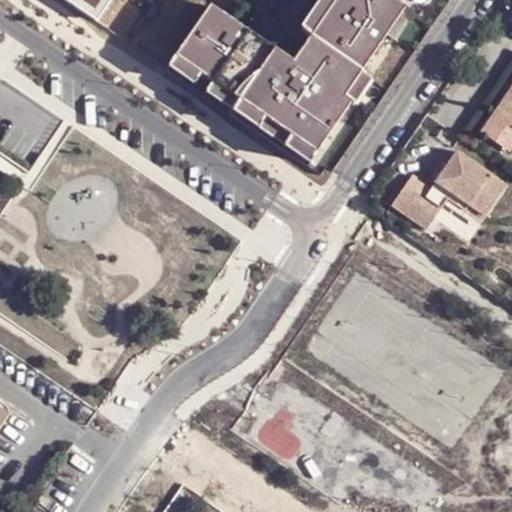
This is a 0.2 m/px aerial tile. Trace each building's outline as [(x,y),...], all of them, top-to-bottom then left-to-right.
[(333,0),(307,38),(290,64),(208,6),(172,57),(199,75),(209,83),(313,154),(348,104),(340,100),(358,74),(402,9),(392,2),(392,0),(333,0)] [(320,0),(299,31),(307,38),(333,0),(320,0)] [(172,57),(165,66),(192,85),(199,75),(172,57)] [(368,79),(358,74),(340,100),(348,104),(350,105),(368,79)] [(511,74),(481,120),(508,140),(511,133),(511,74)] [(313,154),(209,83),(203,92),(307,163),(313,154)] [(505,176),(455,141),(429,178),(410,164),(387,196),(423,220),(445,190),(449,183),(483,207),(505,176)] [(483,207),(449,183),(445,190),(479,214),(483,207)] [(0,408),(9,414),(10,409),(7,402),(0,397),(0,408)] [(0,408),(0,428),(9,414),(0,408)]
